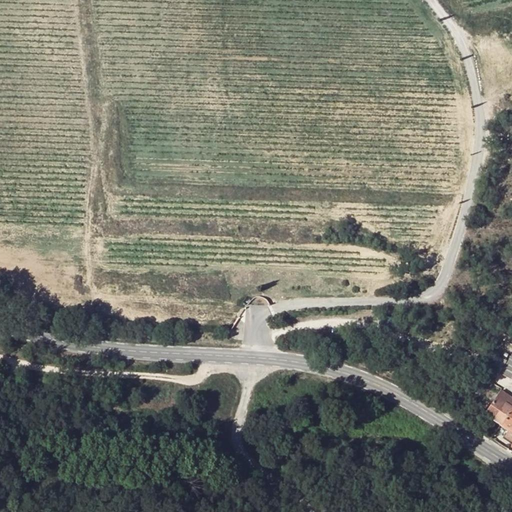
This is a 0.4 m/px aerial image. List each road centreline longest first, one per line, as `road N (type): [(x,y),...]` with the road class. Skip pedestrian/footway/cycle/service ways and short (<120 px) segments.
road 1 (tertiary): [(0,332),(347,373),(511,465)]
road 2 (unknown): [(255,338),(332,324),(381,330),(511,390)]
road 3 (track): [(0,356),(181,385),(203,375),(208,355)]
